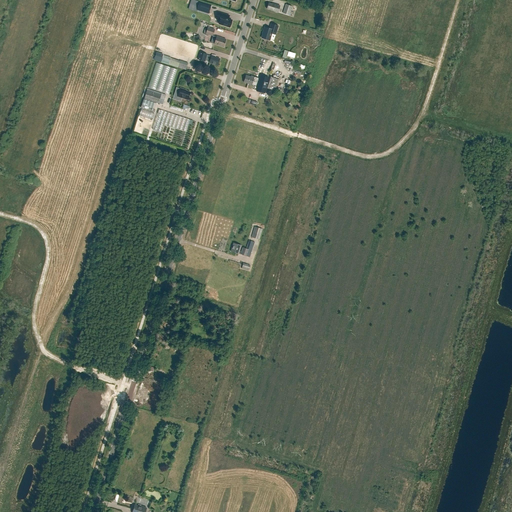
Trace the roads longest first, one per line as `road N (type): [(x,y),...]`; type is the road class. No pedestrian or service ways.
road 1 (tertiary): [(93,511),(253,0)]
road 2 (track): [(458,0),(417,123),(391,149),(363,156),(227,112)]
